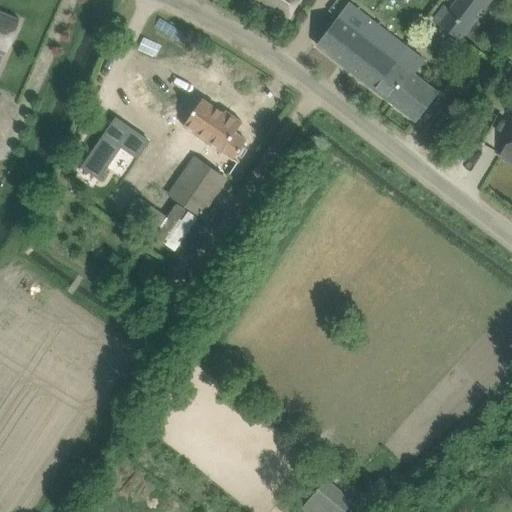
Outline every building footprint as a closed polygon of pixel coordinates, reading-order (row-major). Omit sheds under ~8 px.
[(250,0),(286,22),(299,0),(250,0)] [(442,6),(435,15),(465,38),(492,0),(457,0),(449,12),(442,6)] [(350,3),(330,29),(317,45),(416,121),(438,92),(415,74),(425,61),(350,3)] [(0,50),(6,52),(20,20),(0,11),(0,50)] [(491,92),(486,103),(502,111),(507,100),(491,92)] [(184,126),(206,140),(222,152),(243,123),(226,111),(224,113),(203,99),(184,126)] [(146,153),(116,127),(84,165),(99,178),(118,155),(133,168),(146,153)] [(511,136),(501,156),(511,161),(511,136)] [(171,194),(184,203),(201,215),(226,178),(196,158),(171,194)] [(111,171),(102,185),(113,193),(122,179),(111,171)] [(329,511),(344,511),(353,501),(326,480),(311,497),(329,511)]
